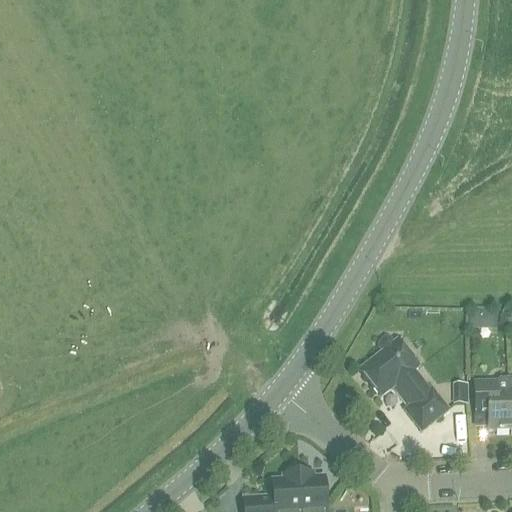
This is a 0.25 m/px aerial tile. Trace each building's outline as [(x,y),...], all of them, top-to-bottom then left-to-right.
[(470,312),(470,330),(481,330),(481,312),(470,312)] [(381,354),(358,372),(379,399),(392,390),(406,408),(403,412),(420,435),(449,412),(431,388),(430,390),(415,371),(418,369),(396,342),(394,343),(390,339),(385,337),(377,343),(378,350),(381,354)] [(487,432),(507,432),(506,380),(499,380),(497,382),(473,382),(473,429),(487,429),(487,432)] [(452,385),(453,406),(467,406),(467,386),(452,385)] [(258,498),(241,498),(241,511),(297,511),(296,477),(282,478),(282,482),(271,482),(271,504),(259,504),(258,498)] [(297,511),(323,511),(322,480),(311,481),(311,477),(296,477),(297,511)]
